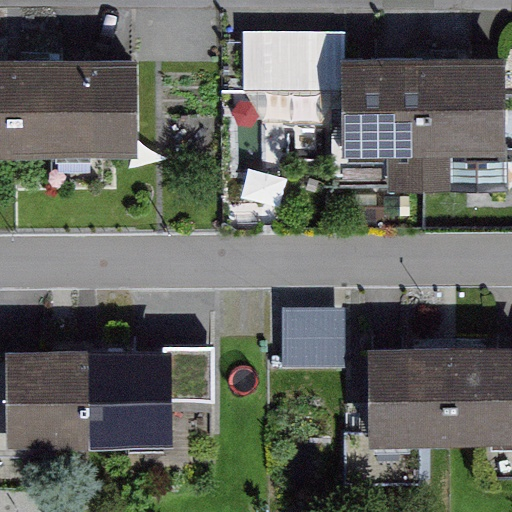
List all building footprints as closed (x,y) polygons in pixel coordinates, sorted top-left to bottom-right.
[(487,56),(341,66),(347,162),(493,152),(487,56)] [(155,60),(0,62),(0,155),(156,153),(155,60)] [(284,366),(354,366),(354,299),(284,299),(284,366)] [(511,335),(399,343),(406,442),(511,434),(511,335)] [(184,343),(36,346),(38,440),(186,437),(184,343)]
